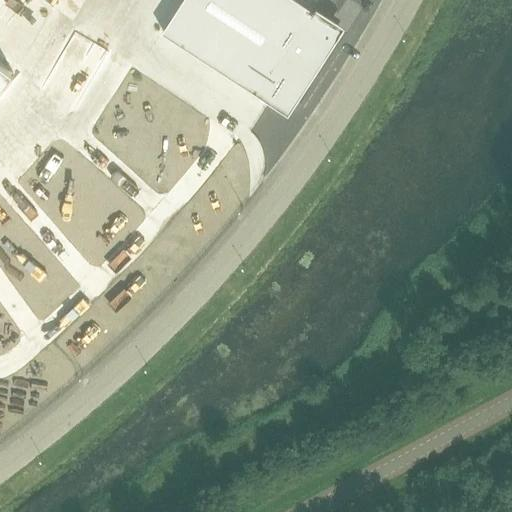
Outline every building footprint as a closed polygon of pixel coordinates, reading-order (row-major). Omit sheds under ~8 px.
[(72,0),(62,0),(54,9),(42,0),(27,0),(66,33),(85,11),(72,0)] [(341,29),(313,12),(315,9),(300,0),(183,0),(163,31),(289,113),(292,109),(290,108),(341,29)] [(0,90),(15,72),(0,60),(0,90)] [(27,84),(0,109),(0,131),(1,133),(4,130),(21,148),(28,140),(12,123),(40,96),(27,84)] [(240,95),(232,106),(260,128),(268,118),(240,95)] [(202,116),(193,121),(202,136),(211,131),(202,116)] [(228,130),(214,144),(222,152),(236,139),(228,130)] [(99,164),(86,177),(110,201),(122,188),(99,164)] [(119,298),(149,309),(156,291),(126,280),(119,298)]
